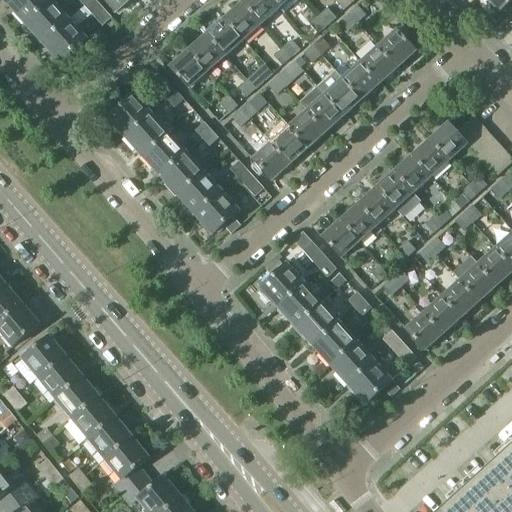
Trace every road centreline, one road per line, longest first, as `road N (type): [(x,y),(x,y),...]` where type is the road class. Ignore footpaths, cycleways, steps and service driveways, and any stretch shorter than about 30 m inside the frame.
road 1 (residential): [(195,289),(472,48)]
road 2 (tertiary): [(213,441),(0,193)]
road 3 (residential): [(339,471),(195,289)]
road 4 (residential): [(339,471),(511,320)]
road 5 (residential): [(195,289),(49,115)]
road 6 (residential): [(49,115),(181,0)]
